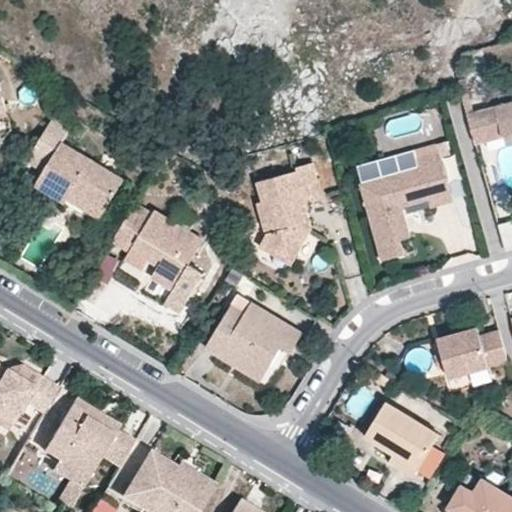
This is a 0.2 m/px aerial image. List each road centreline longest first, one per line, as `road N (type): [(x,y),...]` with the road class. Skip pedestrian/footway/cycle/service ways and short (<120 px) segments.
road 1 (residential): [(272,455),(348,336),(375,315),(392,303),(511,272)]
road 2 (residential): [(0,294),(272,455)]
